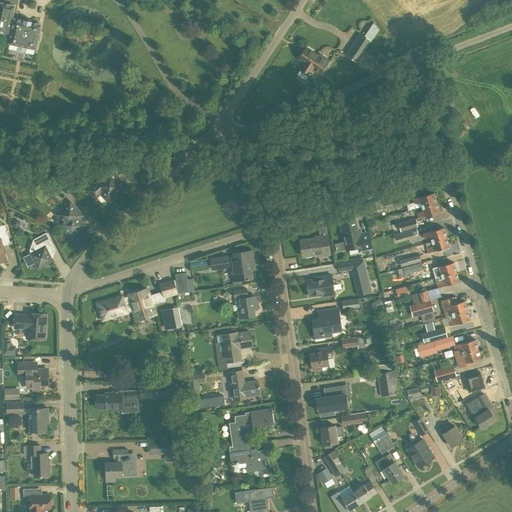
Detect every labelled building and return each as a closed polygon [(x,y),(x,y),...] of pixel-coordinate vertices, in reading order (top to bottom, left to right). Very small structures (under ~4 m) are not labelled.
[(12,20),(15,6),(1,3),(0,7),(0,32),(11,35),(9,44),(18,46),(17,50),(19,52),(23,53),(25,52),(26,47),(36,50),(41,24),(14,19),(14,21),(12,20)] [(357,62),(371,41),(360,33),(345,55),(357,62)] [(306,75),(318,56),(306,48),(298,60),(303,63),(298,70),(306,75)] [(318,56),(306,75),(309,77),(310,76),(314,79),(318,73),(321,75),(329,61),(319,55),(318,56)] [(453,100),(443,103),(447,116),(457,113),(453,100)] [(129,177),(136,171),(130,165),(123,171),(129,177)] [(126,187),(110,170),(93,186),(92,185),(86,190),(95,200),(101,194),(109,203),(126,187)] [(54,173),(41,186),(51,196),(64,183),(54,173)] [(422,207),(436,202),(434,193),(413,199),(414,204),(420,203),(422,207)] [(385,210),(402,206),(399,197),(383,201),(385,210)] [(79,212),(70,202),(56,214),(63,221),(58,225),(71,238),(85,225),(79,219),(79,216),(77,214),(79,212)] [(436,202),(422,207),(423,211),(416,213),(418,219),(424,217),(439,212),(436,202)] [(362,236),(361,233),(357,231),(354,218),(340,222),(346,250),(357,247),(358,251),(372,248),(369,235),(362,236)] [(400,231),(416,228),(417,227),(415,218),(397,223),(400,232),(400,231)] [(369,231),(377,229),(375,221),(367,222),(369,231)] [(0,262),(6,261),(2,246),(10,244),(5,225),(0,225),(0,262)] [(400,231),(400,232),(402,239),(418,234),(416,228),(400,231)] [(431,241),(446,237),(444,228),(429,232),(422,234),(424,239),(430,237),(431,241)] [(33,239),(38,249),(23,257),(28,267),(35,264),(38,269),(53,261),(49,254),(56,250),(46,232),(33,239)] [(330,255),(327,235),(319,236),(319,238),(301,240),(303,257),(320,254),(320,256),(330,255)] [(446,237),(431,241),(433,246),(426,248),(428,253),(434,251),(449,247),(446,237)] [(236,267),(231,267),(234,284),(242,283),(241,280),(252,278),(250,260),(254,259),(252,251),(234,254),(236,267)] [(211,270),(230,268),(228,255),(209,258),(211,270)] [(392,271),(397,270),(397,269),(402,268),(401,267),(421,262),(419,255),(394,262),(395,263),(390,264),(392,271)] [(371,292),(363,261),(338,265),(339,271),(352,269),(358,295),(371,292)] [(399,277),(405,276),(405,275),(423,269),(421,262),(397,269),(399,277)] [(435,278),(456,272),(453,262),(432,268),(432,266),(424,269),(427,280),(435,278)] [(456,272),(435,278),(438,288),(444,286),(459,282),(456,272)] [(175,274),(176,280),(178,293),(194,291),(193,279),(187,280),(186,273),(175,274)] [(334,294),(331,275),(314,278),(314,279),(307,281),(309,296),(325,294),(325,295),(334,294)] [(166,301),(165,298),(178,294),(178,293),(176,280),(160,285),(162,293),(150,296),(153,305),(166,301)] [(398,289),(401,296),(412,293),(410,285),(398,289)] [(122,296),(98,304),(103,320),(127,312),(127,311),(133,310),(135,318),(155,312),(153,305),(150,296),(147,288),(127,295),(129,298),(124,300),(123,296),(122,296)] [(414,306),(431,301),(428,290),(411,295),(413,305),(414,306)] [(193,301),(192,293),(178,295),(179,302),(193,301)] [(239,318),(255,316),(254,308),(257,308),(255,296),(240,298),(242,310),(238,310),(239,318)] [(446,317),(467,311),(464,301),(457,303),(455,297),(442,301),(446,317)] [(399,298),(394,300),(398,310),(403,308),(399,298)] [(343,310),(359,307),(358,299),(341,301),(343,310)] [(374,311),(383,305),(379,299),(370,305),(374,311)] [(414,306),(413,305),(409,306),(413,317),(433,312),(431,301),(414,306)] [(186,330),(182,307),(166,310),(170,332),(186,330)] [(341,331),(338,308),(323,310),(324,319),(312,321),(315,341),(325,340),(325,337),(331,336),(331,332),(341,331)] [(467,311),(446,317),(449,326),(470,320),(467,311)] [(33,316),(33,313),(28,313),(28,315),(15,314),(14,328),(27,329),(26,338),(37,339),(37,336),(45,337),(45,327),(43,327),(44,314),(37,314),(37,316),(33,316)] [(396,323),(395,319),(389,321),(391,331),(400,328),(399,322),(396,323)] [(424,343),(447,336),(444,327),(421,333),(424,343)] [(400,347),(398,340),(396,331),(390,333),(395,349),(400,347)] [(252,346),(250,332),(237,333),(237,332),(222,334),(216,335),(217,343),(215,343),(219,369),(228,368),(227,362),(241,360),(240,352),(238,353),(238,349),(252,346)] [(356,338),(356,337),(341,339),(343,348),(357,346),(358,349),(364,348),(362,337),(356,338)] [(446,338),(435,341),(438,350),(449,347),(446,338)] [(457,355),(478,349),(475,339),(454,345),(457,355)] [(436,351),(433,341),(425,344),(428,355),(437,353),(436,351)] [(312,367),(313,367),(314,372),(323,371),(323,370),(328,369),(328,365),(329,365),(328,359),(333,358),(331,348),(316,350),(317,353),(310,354),(312,367)] [(478,349),(457,355),(460,368),(474,364),(473,361),(480,359),(478,349)] [(455,351),(447,353),(448,359),(457,357),(455,351)] [(403,365),(412,365),(412,355),(402,356),(403,365)] [(38,361),(32,361),(17,362),(18,375),(26,375),(26,385),(32,385),(33,392),(39,391),(39,385),(47,384),(47,369),(39,369),(38,361)] [(437,382),(457,376),(453,365),(434,371),(437,382)] [(244,382),(242,370),(230,372),(234,400),(246,398),(246,397),(260,395),(258,380),(244,382)] [(391,371),(385,371),(377,373),(381,397),(395,394),(391,371)] [(480,371),(463,376),(468,393),(485,388),(480,371)] [(197,374),(188,374),(190,393),(199,392),(197,374)] [(154,397),(165,397),(166,392),(174,392),(174,381),(164,381),(164,383),(152,383),(153,385),(154,397)] [(329,415),(328,410),(334,409),(334,408),(344,406),(341,386),(325,388),(326,397),(317,398),(318,405),(316,405),(316,410),(318,410),(319,411),(320,417),(329,415)] [(4,389),(5,399),(20,399),(20,388),(4,389)] [(404,400),(420,396),(418,388),(402,392),(404,400)] [(138,412),(138,390),(120,390),(121,392),(105,392),(105,395),(96,395),(97,408),(112,408),(112,410),(121,410),(121,413),(138,412)] [(484,429),(488,426),(487,424),(495,419),(489,409),(492,407),(484,393),(472,400),(481,414),(475,418),(481,428),(483,427),(484,429)] [(199,399),(200,409),(225,405),(223,396),(199,399)] [(26,414),(26,408),(24,409),(24,401),(6,402),(6,415),(26,414)] [(381,401),(371,405),(373,411),(383,407),(381,401)] [(26,408),(26,414),(30,414),(30,431),(46,431),(46,423),(48,423),(48,408),(26,408)] [(233,446),(250,444),(247,424),(250,424),(251,427),(274,424),(273,419),(272,409),(250,412),(251,416),(246,416),(245,414),(235,416),(236,422),(230,423),(233,446)] [(341,425),(367,422),(366,413),(340,416),(341,425)] [(421,436),(430,431),(421,418),(413,423),(421,436)] [(176,433),(177,424),(168,424),(167,433),(176,433)] [(451,428),(448,424),(441,428),(444,433),(443,433),(451,447),(463,439),(455,426),(451,428)] [(335,428),(335,425),(321,427),(324,445),(324,448),(332,447),(331,444),(338,443),(337,436),(344,435),(343,427),(335,428)] [(394,447),(383,430),(367,440),(370,446),(378,441),(382,448),(385,447),(387,451),(394,447)] [(427,446),(424,442),(422,439),(407,448),(414,459),(419,467),(432,459),(430,456),(432,454),(427,446)] [(180,440),(148,441),(148,454),(181,453),(180,440)] [(250,444),(233,446),(229,447),(231,464),(246,461),(247,472),(259,470),(260,475),(271,473),(267,449),(257,451),(257,452),(252,453),(250,444)] [(41,453),(40,445),(27,445),(23,445),(23,455),(34,455),(34,477),(50,476),(49,467),(48,467),(47,453),(41,453)] [(186,457),(193,457),(192,447),(185,448),(186,457)] [(122,463),(122,458),(129,458),(128,449),(113,450),(113,458),(115,458),(115,463),(106,463),(106,477),(122,476),(122,463)] [(335,449),(323,457),(335,477),(341,473),(336,466),(332,460),(339,455),(335,449)] [(404,476),(395,461),(389,453),(375,462),(381,472),(384,470),(392,483),(404,476)] [(137,463),(127,464),(128,474),(132,474),(133,483),(151,481),(149,461),(137,462),(137,463)] [(336,466),(341,473),(345,470),(341,463),(336,466)] [(326,468),(317,473),(323,483),(332,478),(326,468)] [(209,490),(219,478),(210,471),(200,483),(209,490)] [(353,492),(360,503),(371,496),(377,492),(370,481),(353,492)] [(265,503),(265,498),(274,497),(273,487),(235,492),(237,502),(249,500),(251,511),(268,511),(267,503),(265,503)] [(36,495),(36,488),(23,489),(23,496),(30,496),(30,509),(29,511),(43,511),(43,509),(51,509),(50,495),(36,495)] [(360,503),(353,492),(341,498),(338,492),(331,497),(339,508),(340,511),(345,511),(349,510),(360,503)]
